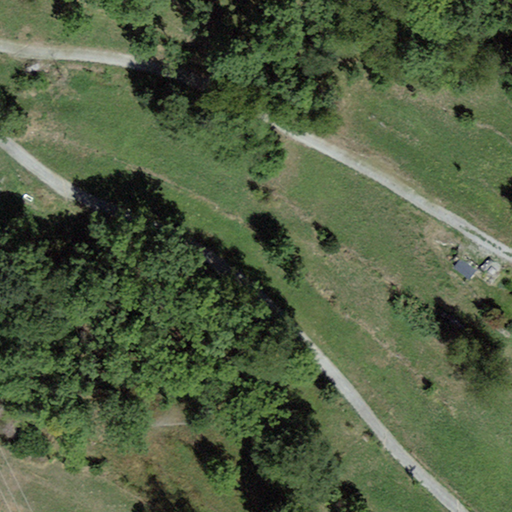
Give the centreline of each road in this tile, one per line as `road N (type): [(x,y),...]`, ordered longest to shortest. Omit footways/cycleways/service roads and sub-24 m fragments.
road 1 (track): [(456,511),(385,445),(312,358),(171,239),(69,194),(0,146)]
road 2 (track): [(0,49),(143,72),(211,99),(511,261)]
